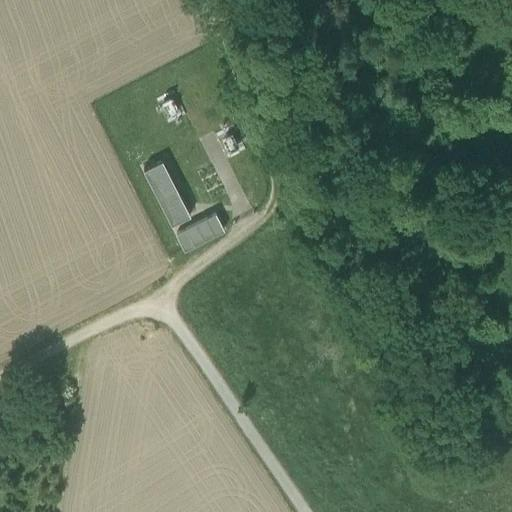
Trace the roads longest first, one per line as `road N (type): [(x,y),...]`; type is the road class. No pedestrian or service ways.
road 1 (track): [(207,0),(272,193),(264,217),(170,289),(164,305)]
road 2 (track): [(301,511),(164,305)]
road 3 (track): [(164,305),(105,323),(0,379)]
